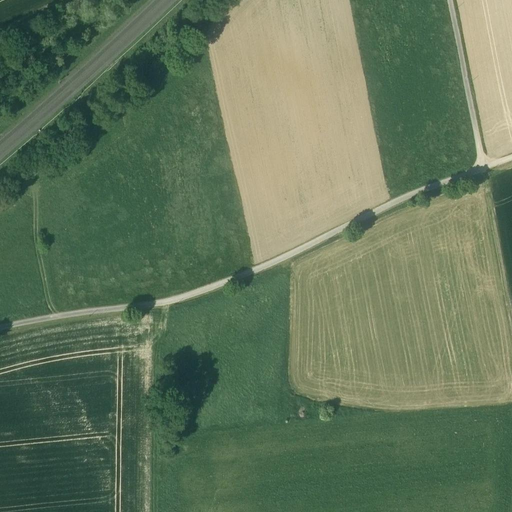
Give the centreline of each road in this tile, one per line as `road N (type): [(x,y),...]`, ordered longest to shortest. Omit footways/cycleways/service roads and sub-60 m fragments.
road 1 (track): [(488,166),(166,304),(0,330)]
road 2 (track): [(166,304),(160,511)]
road 3 (track): [(450,0),(488,166)]
